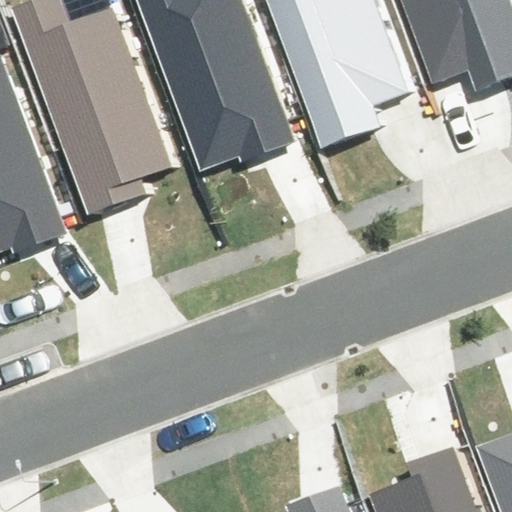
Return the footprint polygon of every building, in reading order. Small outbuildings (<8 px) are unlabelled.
[(76,0),(23,0),(106,206),(160,185),(155,173),(188,160),(124,1),(84,17),(76,0)] [(152,0),(211,154),(249,140),(254,152),(309,132),(258,0),(152,0)] [(427,90),(392,0),(286,0),(338,137),(393,116),(389,104),(427,90)] [(511,0),(412,0),(444,83),(482,69),(486,81),(511,71),(511,0)] [(0,241),(30,230),(35,243),(89,222),(16,30),(0,35),(0,241)] [(511,433),(490,441),(511,502),(511,433)] [(499,511),(468,434),(415,455),(419,467),(386,480),(399,511),(499,511)] [(300,511),(365,511),(354,482),(309,499),(312,508),(300,511)]
